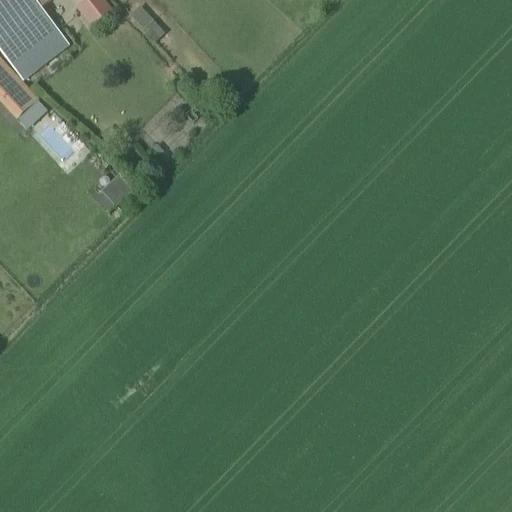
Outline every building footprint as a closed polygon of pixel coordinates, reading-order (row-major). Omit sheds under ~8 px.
[(55,46),(62,40),(41,12),(31,0),(0,0),(0,55),(16,76),(27,68),(30,72),(31,72),(35,76),(62,55),(55,46)] [(31,0),(41,12),(56,0),(55,0),(31,0)] [(100,0),(89,0),(76,10),(91,30),(112,15),(100,0)] [(140,7),(130,17),(152,41),(163,32),(140,7)] [(0,104),(17,122),(38,102),(0,60),(0,104)] [(120,181),(103,196),(116,211),(133,196),(120,181)]
